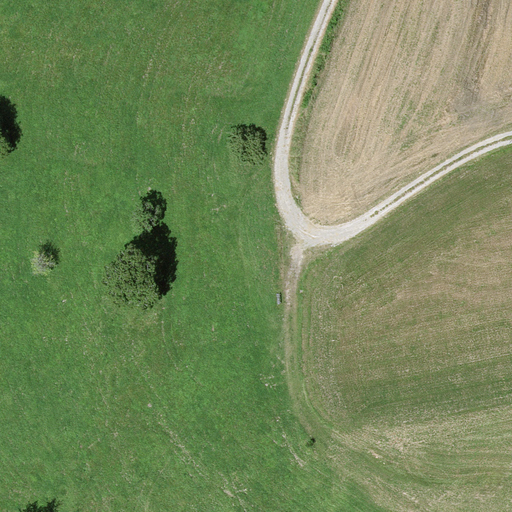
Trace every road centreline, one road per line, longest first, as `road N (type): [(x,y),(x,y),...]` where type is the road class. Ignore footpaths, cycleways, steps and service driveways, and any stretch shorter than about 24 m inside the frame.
road 1 (track): [(333,0),(284,137),(278,200),(303,230),(327,238),(352,233),(481,150),(511,141)]
road 2 (track): [(303,230),(289,304),(292,414)]
